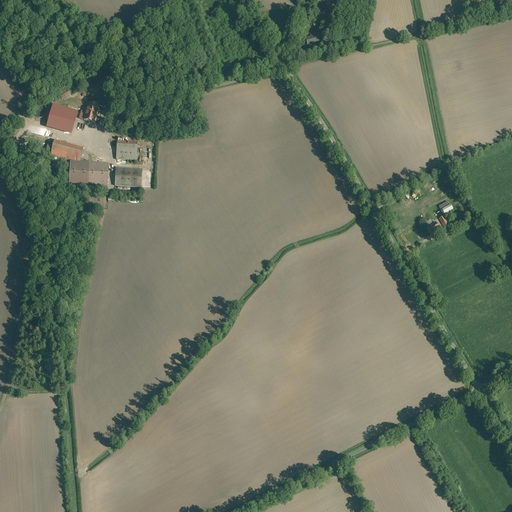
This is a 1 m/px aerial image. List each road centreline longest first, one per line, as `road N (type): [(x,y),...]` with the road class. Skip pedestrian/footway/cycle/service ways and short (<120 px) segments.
road 1 (unclassified): [(479,390),(343,159),(234,0)]
road 2 (unclassified): [(237,511),(479,390)]
